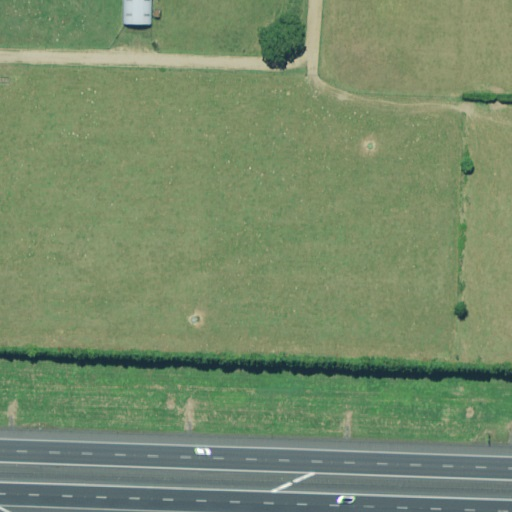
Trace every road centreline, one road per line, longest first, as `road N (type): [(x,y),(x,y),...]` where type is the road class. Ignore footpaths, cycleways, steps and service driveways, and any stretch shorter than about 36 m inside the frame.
road 1 (motorway): [(0,453),(511,472)]
road 2 (motorway): [(303,511),(0,501)]
